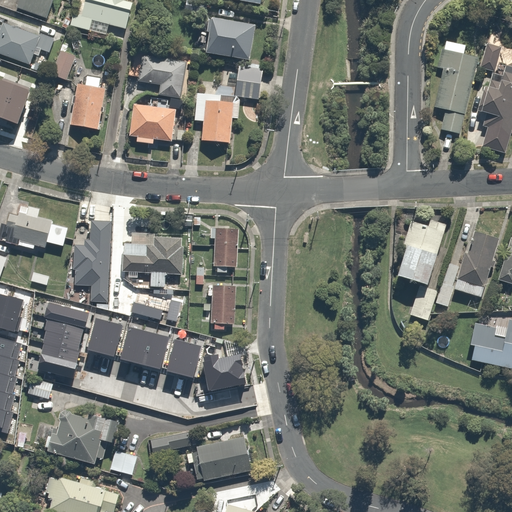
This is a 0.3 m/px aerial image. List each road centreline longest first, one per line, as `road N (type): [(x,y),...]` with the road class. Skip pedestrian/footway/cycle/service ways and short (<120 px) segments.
road 1 (residential): [(279,193),(269,324),(293,452),(336,496),(390,511)]
road 2 (residential): [(0,156),(143,186),(279,193)]
road 3 (residential): [(308,0),(279,193)]
road 4 (residential): [(406,187),(408,43),(426,0)]
road 5 (residential): [(279,193),(406,187)]
